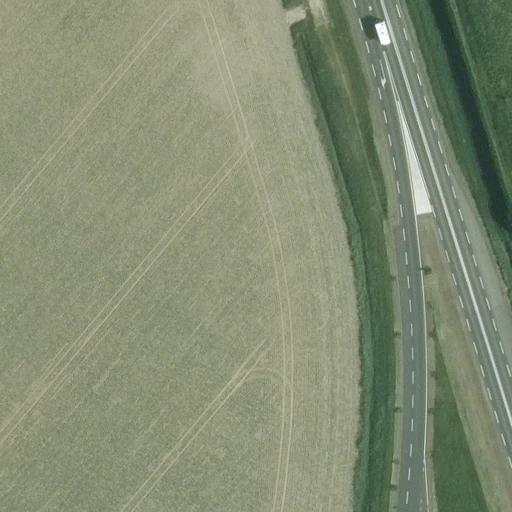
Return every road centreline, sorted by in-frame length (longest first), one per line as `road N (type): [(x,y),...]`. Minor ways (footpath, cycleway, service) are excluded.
road 1 (primary): [(394,42),(418,348),(412,511)]
road 2 (primary): [(511,431),(394,42)]
